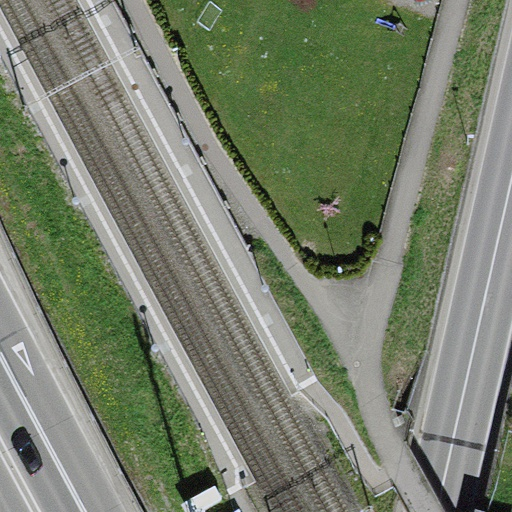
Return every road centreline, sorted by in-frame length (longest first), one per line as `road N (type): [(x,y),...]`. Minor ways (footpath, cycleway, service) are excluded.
road 1 (primary): [(441,511),(511,201)]
road 2 (trunk): [(101,511),(0,357)]
